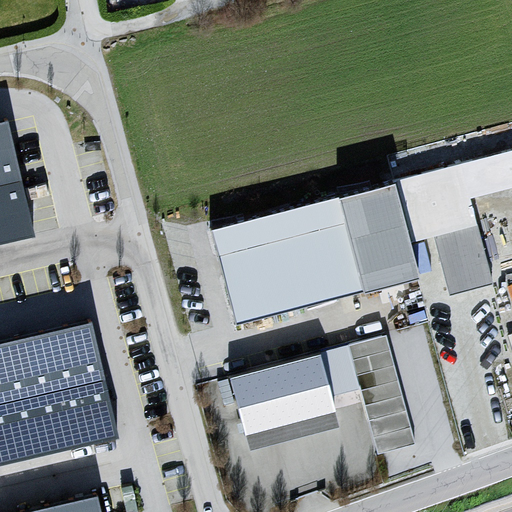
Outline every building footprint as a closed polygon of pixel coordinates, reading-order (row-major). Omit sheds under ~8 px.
[(0,123),(0,241),(26,236),(0,123)] [(511,151),(393,182),(409,244),(434,238),(448,294),(491,283),(469,198),(511,187),(511,151)] [(393,182),(210,229),(235,323),(418,276),(409,244),(393,182)] [(86,319),(0,339),(0,462),(113,437),(86,319)] [(314,356),(223,377),(237,438),(328,417),(314,356)] [(93,511),(90,495),(13,511),(93,511)]
